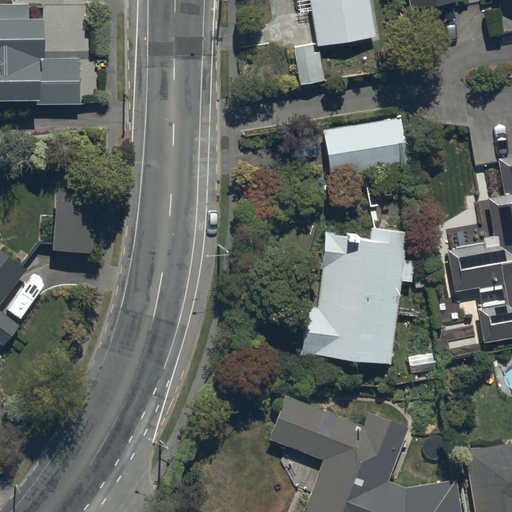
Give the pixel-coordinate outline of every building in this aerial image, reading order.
[(308,0),(316,41),(375,30),(369,0),(308,0)] [(0,101),(77,101),(76,53),(40,53),(40,21),(27,21),(27,6),(0,6),(0,101)] [(311,40),(292,42),(296,78),(322,75),(319,48),(312,49),(311,40)] [(399,111),(319,121),(326,170),(406,160),(399,111)] [(476,301),(481,335),(511,330),(511,149),(496,153),(502,188),(486,190),(492,228),(481,229),(482,237),(445,244),(452,286),(501,278),(504,296),(476,301)] [(302,299),(298,345),(388,358),(399,274),(409,275),(410,253),(402,252),(406,224),(368,218),(366,227),(323,222),(318,260),(320,260),(315,300),(302,299)] [(0,351),(1,352),(19,331),(0,315),(0,310),(27,277),(0,254),(0,351)] [(360,418),(282,388),(265,431),(322,453),(300,510),(305,511),(368,511),(405,418),(366,403),(360,418)] [(511,511),(511,436),(463,444),(474,511),(511,511)]
